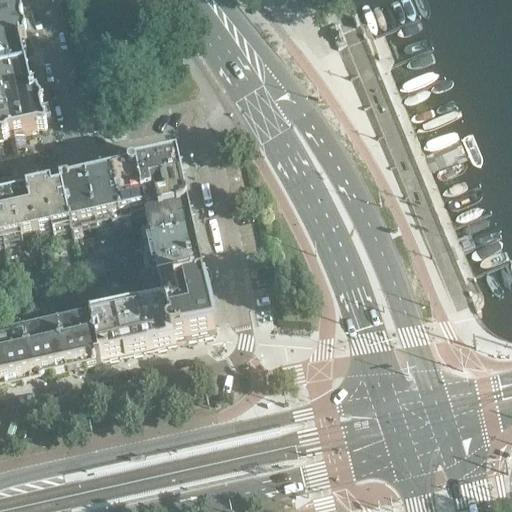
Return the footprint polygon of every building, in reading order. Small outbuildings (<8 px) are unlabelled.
[(13,10),(11,0),(0,0),(0,30),(22,26),(19,9),(13,10)] [(0,79),(27,73),(21,44),(26,43),(22,26),(0,30),(0,79)] [(476,281),(463,287),(451,256),(456,254),(450,240),(445,242),(378,78),(374,79),(367,62),(373,60),(365,42),(339,52),(447,319),(452,317),(473,308),(470,301),(474,299),(475,299),(476,298),(477,297),(478,296),(478,295),(479,294),(479,293),(479,292),(479,291),(479,290),(478,289),(476,281)] [(46,134),(39,101),(34,102),(27,73),(0,79),(0,104),(3,104),(11,141),(46,134)] [(0,143),(11,141),(3,104),(0,104),(0,143)] [(190,214),(180,167),(180,166),(180,165),(179,165),(133,175),(143,218),(145,218),(151,221),(152,223),(190,214)] [(143,218),(133,175),(109,181),(121,230),(128,229),(130,225),(129,221),(143,218)] [(121,230),(109,181),(86,186),(95,229),(109,226),(110,233),(121,230)] [(95,229),(86,186),(62,191),(71,234),(73,241),(83,239),(82,232),(95,229)] [(71,234),(62,191),(28,199),(38,242),(71,234)] [(38,242),(28,199),(0,204),(0,229),(4,249),(38,242)] [(190,214),(152,223),(150,223),(147,228),(150,240),(146,241),(144,245),(145,252),(196,241),(190,214)] [(201,266),(199,257),(196,241),(145,252),(148,262),(155,261),(158,276),(201,266)] [(123,271),(120,257),(102,261),(105,275),(123,271)] [(105,275),(102,261),(79,266),(79,268),(82,280),(105,275)] [(207,291),(201,266),(158,276),(151,277),(153,286),(155,287),(161,287),(163,298),(167,300),(169,299),(207,291)] [(82,280),(79,268),(68,271),(71,283),(82,280)] [(126,283),(123,271),(105,275),(108,287),(126,283)] [(108,287),(105,275),(82,280),(84,288),(85,292),(108,287)] [(27,292),(24,280),(12,283),(15,295),(27,292)] [(84,288),(82,280),(71,283),(48,287),(50,296),(84,288)] [(15,295),(12,283),(1,285),(4,297),(15,295)] [(216,340),(208,303),(209,303),(207,291),(169,299),(170,302),(167,307),(164,308),(173,351),(187,348),(187,346),(216,340)] [(173,351),(164,308),(151,311),(150,306),(147,305),(138,307),(149,356),(173,351)] [(149,356),(138,307),(128,309),(129,316),(115,319),(125,362),(149,356)] [(125,362),(115,319),(102,322),(100,315),(91,317),(93,328),(102,367),(125,362)] [(102,367),(93,328),(59,335),(68,375),(102,368),(101,367),(102,367)] [(68,375),(59,335),(26,342),(35,382),(68,375)] [(35,382),(26,342),(0,348),(0,384),(1,390),(35,382)]
